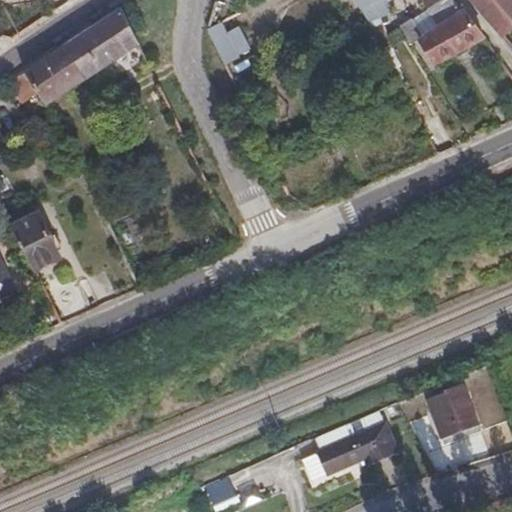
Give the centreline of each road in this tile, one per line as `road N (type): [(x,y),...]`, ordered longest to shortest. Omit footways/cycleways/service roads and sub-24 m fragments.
road 1 (secondary): [(0,375),(277,248)]
road 2 (residential): [(194,0),(187,82),(277,248)]
road 3 (secondary): [(277,248),(511,144)]
road 4 (residential): [(391,511),(511,471)]
road 5 (residential): [(0,72),(100,0)]
